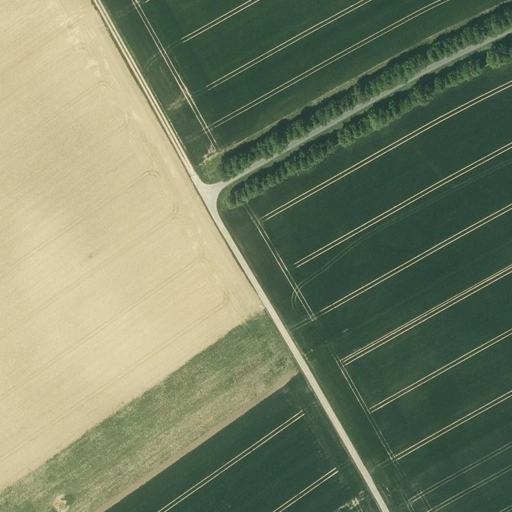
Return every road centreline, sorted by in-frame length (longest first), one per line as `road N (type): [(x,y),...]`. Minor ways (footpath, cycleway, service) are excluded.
road 1 (track): [(385,511),(204,196)]
road 2 (track): [(204,196),(511,19)]
road 3 (track): [(204,196),(95,0)]
